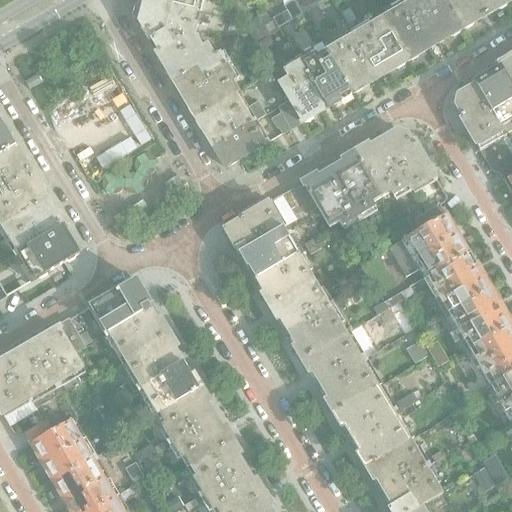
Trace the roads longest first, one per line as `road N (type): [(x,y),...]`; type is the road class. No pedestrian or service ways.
road 1 (residential): [(175,235),(335,511)]
road 2 (residential): [(226,205),(99,0)]
road 3 (residential): [(0,75),(118,268)]
road 4 (residential): [(420,93),(226,205)]
road 5 (residential): [(420,93),(511,251)]
road 6 (residential): [(118,268),(0,339)]
